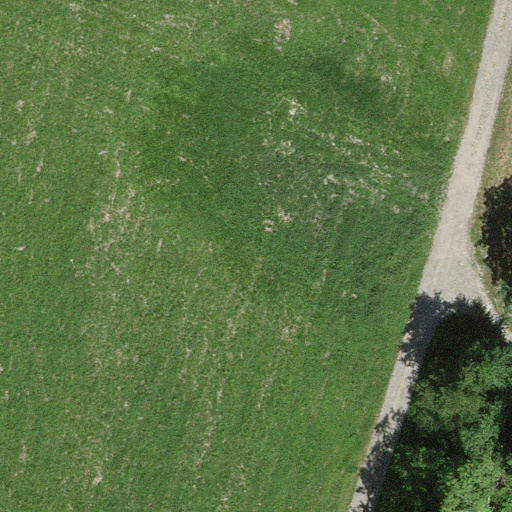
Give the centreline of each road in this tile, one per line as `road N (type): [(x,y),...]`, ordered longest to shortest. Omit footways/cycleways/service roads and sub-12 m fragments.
road 1 (track): [(508,0),(436,298),(359,511)]
road 2 (track): [(487,76),(366,0)]
